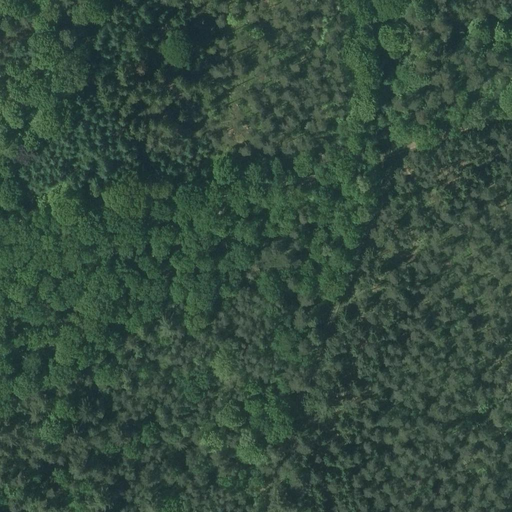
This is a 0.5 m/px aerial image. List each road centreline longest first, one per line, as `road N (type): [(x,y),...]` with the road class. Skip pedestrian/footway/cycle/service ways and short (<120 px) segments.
road 1 (track): [(0,229),(265,190),(398,150)]
road 2 (track): [(398,150),(511,111)]
